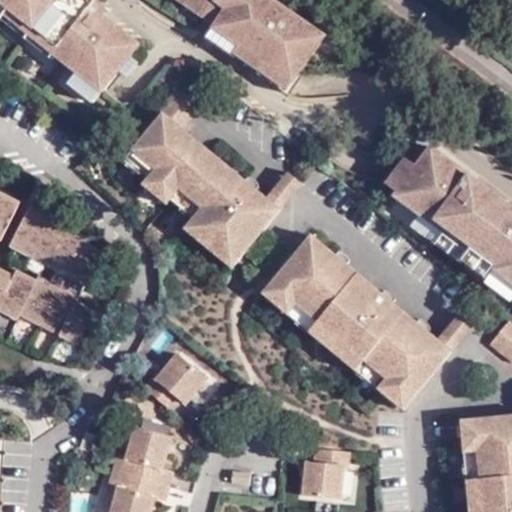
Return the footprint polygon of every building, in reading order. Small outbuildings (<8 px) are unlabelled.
[(93,0),(0,0),(0,2),(9,9),(4,14),(76,72),(68,82),(94,103),(114,78),(143,42),(113,17),(93,0)] [(327,34),(277,0),(180,0),(207,18),(215,24),(206,35),(288,91),(299,75),(319,47),(327,34)] [(279,207),(266,197),(255,189),(258,185),(246,175),(243,178),(240,176),(196,141),(179,129),(199,104),(177,88),(158,112),(162,115),(124,162),(147,180),(142,184),(165,202),(169,198),(193,218),(184,229),(230,266),(279,207)] [(511,295),(511,204),(479,180),(431,145),(417,163),(405,154),(393,171),(386,181),(397,189),(393,194),(444,231),(437,241),(511,295)] [(274,186),(266,197),(279,207),(287,196),(299,181),(285,171),(274,186)] [(0,241),(4,244),(23,205),(0,193),(0,241)] [(61,272),(90,287),(107,254),(91,246),(94,241),(33,211),(13,247),(21,252),(50,266),(61,272)] [(405,405),(451,347),(438,337),(428,328),(431,324),(420,315),(416,319),(406,311),(391,300),(395,295),(383,285),(379,289),(351,267),(344,261),(347,258),(335,248),(331,251),(311,233),(262,292),(405,405)] [(50,266),(21,252),(14,263),(44,279),(50,266)] [(81,305),(85,299),(54,285),(44,279),(40,283),(22,273),(17,278),(1,270),(0,272),(0,311),(20,323),(24,317),(81,347),(98,316),(81,305)] [(85,299),(90,287),(61,272),(54,285),(85,299)] [(438,337),(451,347),(460,336),(473,320),(459,310),(448,325),(438,337)] [(511,355),(511,315),(492,340),(511,355)] [(157,380),(149,389),(177,411),(185,402),(189,405),(211,379),(182,356),(162,382),(157,380)] [(511,511),(511,410),(462,417),(473,511),(511,511)] [(134,454),(129,471),(175,486),(179,473),(167,470),(177,438),(142,427),(134,454)] [(351,463),(351,448),(316,445),(316,460),(308,459),(305,491),(341,495),(344,464),(351,463)] [(125,452),(120,468),(129,471),(134,454),(125,452)] [(129,471),(120,468),(113,487),(123,490),(129,471)] [(129,471),(123,490),(117,511),(154,511),(158,496),(171,499),(175,486),(129,471)] [(234,480),(252,480),(252,472),(234,471),(234,480)]
